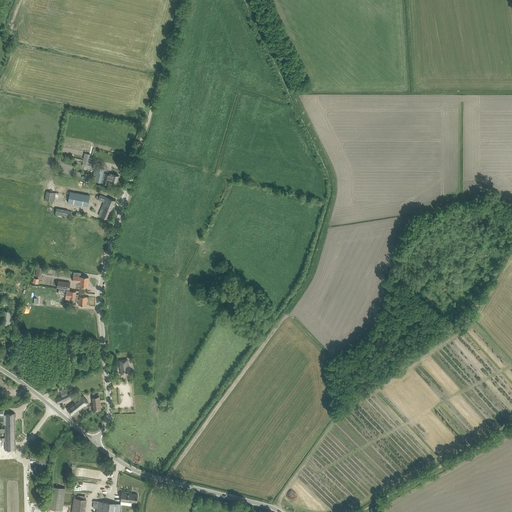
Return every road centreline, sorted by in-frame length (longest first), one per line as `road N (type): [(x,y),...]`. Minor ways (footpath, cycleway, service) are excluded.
road 1 (unclassified): [(96,443),(109,407),(101,277),(136,159)]
road 2 (unclassified): [(280,511),(159,479),(96,443)]
road 3 (track): [(136,159),(183,0)]
road 4 (unclassified): [(96,443),(0,370)]
